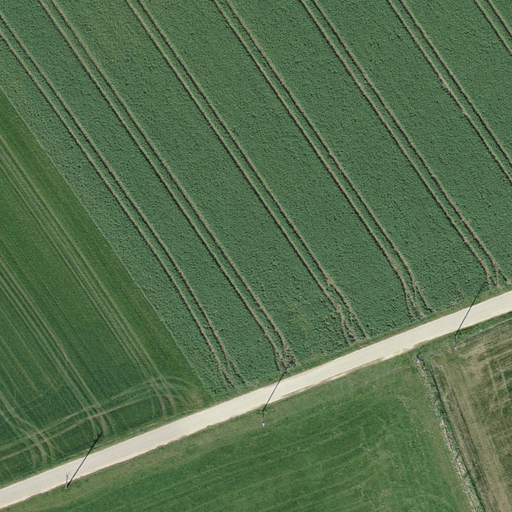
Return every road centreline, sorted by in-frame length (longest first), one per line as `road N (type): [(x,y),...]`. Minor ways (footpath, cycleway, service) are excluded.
road 1 (track): [(0,502),(511,303)]
road 2 (track): [(421,338),(479,511)]
